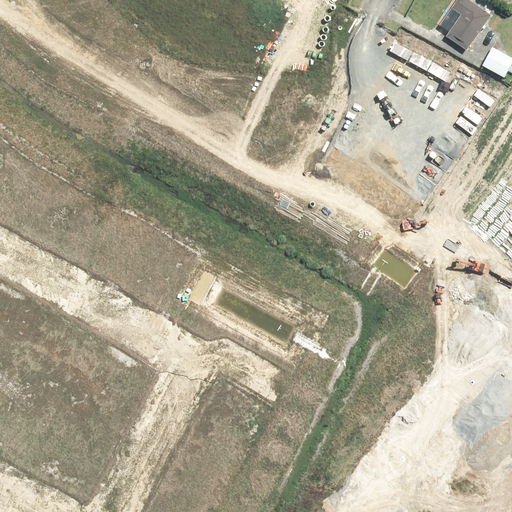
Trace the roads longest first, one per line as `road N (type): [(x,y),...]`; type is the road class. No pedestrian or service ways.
road 1 (residential): [(103,511),(179,374),(179,351),(166,336),(0,244)]
road 2 (residential): [(287,181),(70,59),(0,1)]
road 3 (residential): [(511,307),(287,181)]
road 4 (residential): [(353,511),(421,420),(511,329)]
road 5 (residential): [(287,181),(384,0)]
